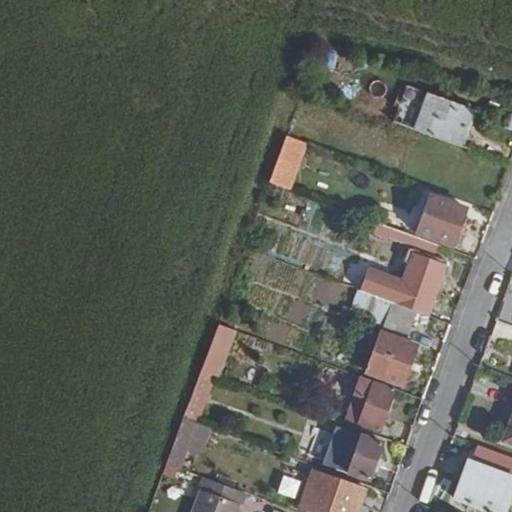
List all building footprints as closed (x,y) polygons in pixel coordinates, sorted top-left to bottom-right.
[(323,45),(315,65),(342,74),(350,53),(323,45)] [(410,80),(395,117),(458,140),(471,102),(410,80)] [(282,134),(269,183),(292,189),(305,140),(282,134)] [(432,194),(418,231),(460,246),(467,228),(460,226),(466,207),(432,194)] [(377,223),(375,236),(407,243),(410,231),(377,223)] [(438,242),(419,235),(415,248),(434,255),(438,242)] [(415,248),(397,302),(415,309),(429,314),(447,260),(434,255),(415,248)] [(404,338),(415,309),(397,302),(395,301),(369,371),(404,384),(418,344),(404,338)] [(256,388),(264,369),(247,362),(240,381),(256,388)] [(203,368),(186,415),(197,419),(216,373),(203,368)] [(361,378),(355,393),(370,400),(361,424),(381,431),(396,391),(361,378)] [(370,400),(355,393),(346,418),(361,424),(370,400)] [(186,415),(178,438),(188,443),(197,419),(186,415)] [(371,479),(383,442),(337,427),(324,461),(371,479)] [(178,438),(169,463),(179,467),(188,443),(178,438)] [(500,511),(505,511),(511,493),(511,455),(479,443),(458,495),(500,511)] [(314,511),(359,511),(367,489),(316,469),(302,507),(314,511)] [(236,511),(245,491),(205,476),(191,511),(236,511)] [(295,498),(301,481),(285,476),(279,493),(295,498)]
